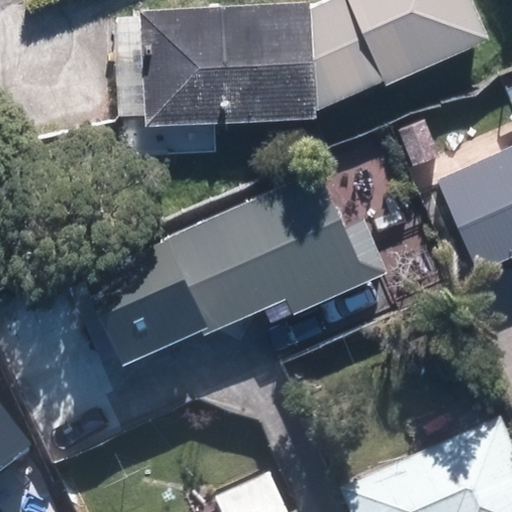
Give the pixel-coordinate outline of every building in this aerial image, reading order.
[(139,14),(144,128),(320,120),(315,6),(139,14)] [(421,118),(396,130),(412,167),(437,156),(421,118)] [(511,145),(435,179),(475,271),(511,255),(511,145)] [(314,173),(80,275),(119,363),(193,331),(197,339),(280,303),(287,318),(383,276),(359,222),(340,230),(314,173)] [(0,468),(31,445),(0,403),(0,468)] [(511,511),(511,445),(505,429),(342,499),(348,511),(511,511)] [(281,511),(268,481),(214,506),(216,511),(281,511)]
